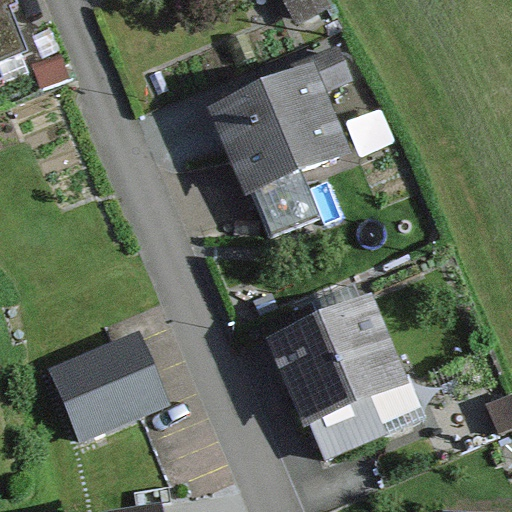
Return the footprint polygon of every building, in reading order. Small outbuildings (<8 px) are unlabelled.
[(317,0),(275,0),(290,30),(324,13),(317,0)] [(0,26),(0,84),(20,76),(0,26)] [(334,73),(212,128),(252,217),(349,174),(320,110),(346,99),(334,73)] [(373,293),(270,339),(311,430),(413,384),(373,293)] [(170,404),(138,332),(51,370),(82,442),(170,404)]
